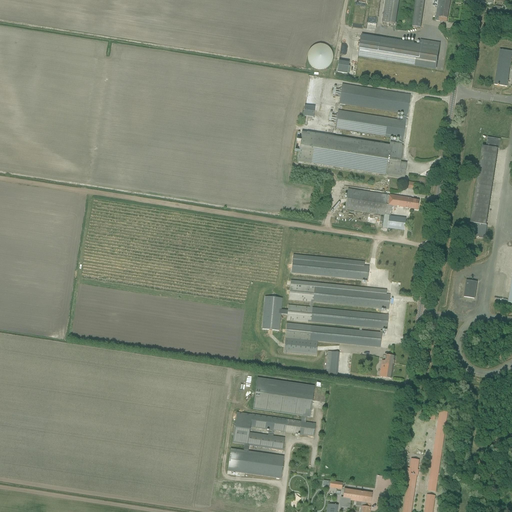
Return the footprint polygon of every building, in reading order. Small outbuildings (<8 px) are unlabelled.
[(385,0),(382,22),(395,25),(399,2),(387,0),(385,0)] [(438,0),(435,21),(442,22),(447,23),(450,0),(438,0)] [(420,41),(419,45),(378,39),(361,36),(358,57),(436,69),(440,44),(420,41)] [(312,64),(320,73),(336,59),(321,42),(310,52),(312,53),(308,56),(314,62),(312,64)] [(507,88),(507,87),(507,83),(508,84),(508,83),(507,83),(509,83),(509,81),(508,81),(508,80),(508,79),(508,76),(509,76),(509,72),(510,72),(509,72),(510,68),(510,64),(511,64),(510,64),(511,60),(511,57),(511,56),(511,52),(500,50),(494,85),(498,86),(498,87),(500,87),(500,86),(507,88)] [(338,61),(337,73),(348,74),(349,63),(338,61)] [(338,111),(337,117),(329,115),(328,122),(336,124),(335,130),(400,140),(399,144),(390,142),(389,146),(307,133),(306,133),(306,132),(302,131),(300,142),(296,142),(294,151),(299,152),(297,162),(387,176),(387,178),(404,180),(407,164),(401,163),(403,147),(402,147),(407,115),(410,95),(342,85),(341,91),(333,90),(332,97),(340,98),(339,104),(403,114),(402,121),(338,111)] [(305,106),(303,116),(313,117),(315,107),(305,106)] [(470,233),(472,233),(471,237),(484,239),(485,236),(486,236),(488,226),(487,226),(498,149),(500,149),(501,140),(488,138),(487,148),(483,147),(471,223),(472,224),(470,233)] [(390,217),(392,207),(405,208),(406,198),(348,190),(345,210),(384,216),(382,228),(404,231),(406,219),(390,217)] [(406,198),(405,208),(412,209),(417,210),(419,201),(411,200),(411,199),(406,198)] [(355,262),(293,256),(291,275),(362,282),(367,282),(369,268),(364,267),(364,263),(355,262)] [(290,286),(289,300),(310,302),(313,302),(384,309),(389,310),(390,295),(386,295),(387,291),(290,281),(290,286)] [(467,281),(464,298),(475,299),(477,283),(467,281)] [(265,297),(261,330),(269,330),(273,331),(279,331),(281,315),(287,315),(287,320),(360,327),(362,328),(387,330),(388,316),(380,315),(312,308),(313,302),(310,302),(309,308),(288,306),(288,311),(281,310),(282,299),(265,297)] [(286,324),(285,339),(284,353),(316,356),(317,342),(380,348),(381,334),(286,324)] [(337,378),(339,353),(327,352),(326,377),(337,378)] [(382,361),(380,377),(391,379),(395,357),(387,356),(386,362),(382,361)] [(299,381),(292,430),(314,433),(322,384),(299,381)] [(435,492),(448,413),(440,412),(428,491),(435,492)] [(419,461),(416,460),(411,459),(410,469),(407,468),(406,480),(408,480),(403,511),(411,511),(415,489),(416,484),(417,475),(418,475),(419,470),(418,470),(419,461)] [(362,507),(360,511),(369,511),(370,508),(369,508),(369,504),(371,504),(372,494),(367,493),(344,490),(343,496),(343,498),(342,505),(340,504),(339,507),(348,508),(349,509),(351,501),(356,502),(355,506),(362,507)] [(427,495),(424,511),(432,511),(435,497),(427,495)]
